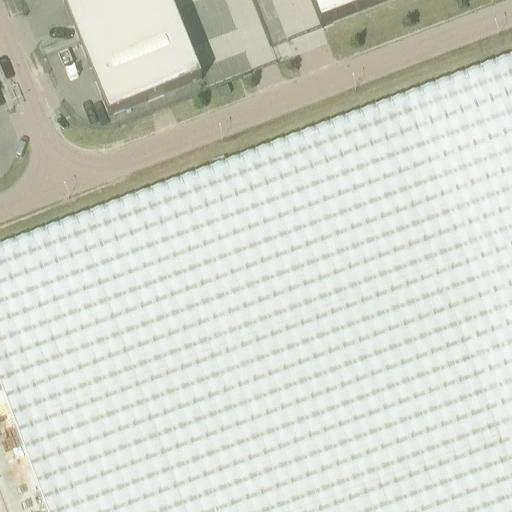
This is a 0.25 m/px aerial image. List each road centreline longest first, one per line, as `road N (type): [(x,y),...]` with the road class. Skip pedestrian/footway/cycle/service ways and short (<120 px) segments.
road 1 (unclassified): [(59,187),(511,12)]
road 2 (unclassified): [(59,187),(0,35)]
